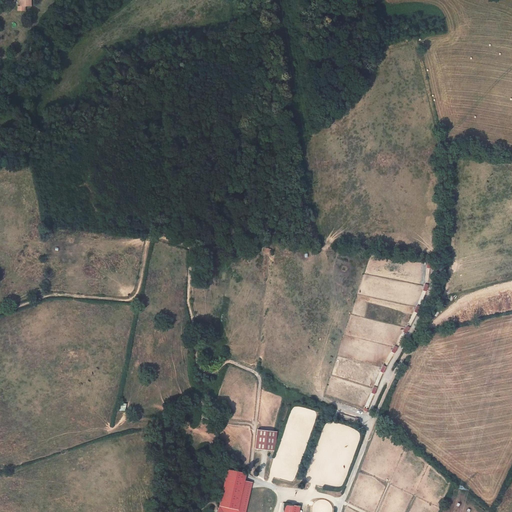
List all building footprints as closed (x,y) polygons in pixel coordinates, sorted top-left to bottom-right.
[(21,0),(21,6),(20,6),(18,6),(18,10),(25,10),(25,6),(31,6),(31,0),(21,0)] [(255,429),(254,449),(275,450),(276,430),(255,429)] [(233,511),(241,478),(237,477),(239,469),(218,464),(207,511),(211,511),(213,506),(233,511)] [(216,511),(217,511),(220,511),(236,511),(244,479),(241,478),(233,511),(213,506),(211,511),(216,511)] [(298,511),(300,505),(286,503),(284,511),(298,511)]
